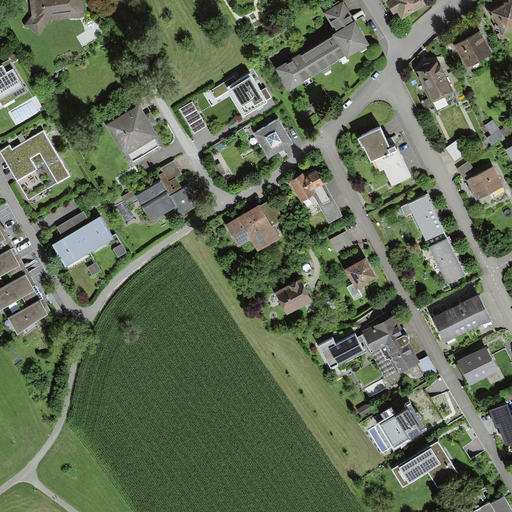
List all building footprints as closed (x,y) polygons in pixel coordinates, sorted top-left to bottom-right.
[(27,0),(30,20),(25,27),(38,36),(48,23),(81,20),(79,0),(27,0)] [(404,17),(425,3),(423,0),(392,0),(389,2),(395,12),(399,9),(404,17)] [(511,7),(510,3),(487,14),(498,39),(511,32),(511,7)] [(370,53),(345,8),(324,19),(333,36),(274,69),(290,98),(370,53)] [(488,57),(477,34),(457,43),(468,66),(488,57)] [(417,71),(431,102),(452,92),(438,62),(417,71)] [(7,68),(0,72),(0,103),(21,90),(7,68)] [(250,74),(225,89),(244,119),(268,104),(250,74)] [(195,100),(177,111),(193,137),(211,126),(195,100)] [(163,150),(140,112),(109,131),(131,168),(163,150)] [(505,138),(493,118),(484,124),(491,135),(486,139),(491,147),(505,138)] [(291,150),(276,120),(253,133),(268,162),(291,150)] [(388,152),(378,129),(357,139),(369,167),(376,165),(388,191),(409,182),(394,150),(388,152)] [(41,130),(0,153),(0,162),(25,206),(70,180),(41,130)] [(459,138),(443,147),(453,163),(469,154),(459,138)] [(503,190),(492,167),(466,179),(477,202),(503,190)] [(172,170),(127,198),(148,231),(193,203),(172,170)] [(330,206),(312,174),(289,186),(301,209),(307,206),(312,216),(330,206)] [(424,198),(400,211),(405,220),(411,216),(426,244),(443,234),(424,198)] [(269,205),(226,231),(236,248),(248,240),(255,252),(274,241),(267,229),(279,222),(269,205)] [(100,219),(53,247),(66,270),(114,242),(100,219)] [(351,247),(343,233),(328,241),(336,255),(351,247)] [(124,242),(116,247),(120,255),(129,250),(124,242)] [(463,278),(446,243),(428,251),(445,287),(463,278)] [(9,250),(0,255),(0,277),(19,266),(9,250)] [(375,281),(364,263),(344,274),(351,286),(346,289),(353,301),(360,297),(357,292),(375,281)] [(22,278),(0,291),(0,313),(32,294),(22,278)] [(307,282),(278,299),(287,315),(317,298),(307,282)] [(488,321),(477,298),(431,319),(441,342),(488,321)] [(38,304),(5,324),(15,340),(47,320),(38,304)] [(391,324),(364,338),(372,353),(385,346),(400,374),(414,366),(391,324)] [(358,351),(352,338),(326,351),(332,364),(358,351)] [(495,346),(461,361),(472,386),(506,371),(495,346)] [(421,360),(429,375),(439,370),(431,355),(421,360)] [(426,430),(410,402),(368,426),(384,454),(426,430)] [(506,410),(488,416),(493,430),(498,429),(504,447),(511,443),(511,419),(510,420),(506,410)] [(434,449),(408,462),(423,492),(449,479),(434,449)] [(509,511),(502,499),(478,511),(509,511)]
